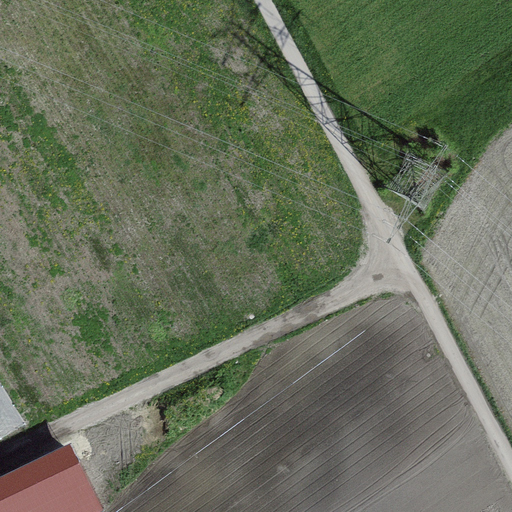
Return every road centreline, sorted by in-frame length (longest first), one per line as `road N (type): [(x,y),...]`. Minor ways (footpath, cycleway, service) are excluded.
road 1 (unclassified): [(511,463),(263,0)]
road 2 (track): [(0,459),(404,263)]
